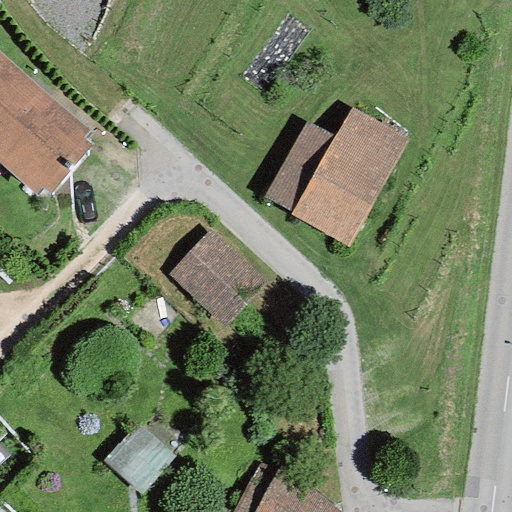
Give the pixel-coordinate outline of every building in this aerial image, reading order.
[(87,131),(0,52),(0,165),(34,196),(40,188),(46,194),(90,145),(82,138),(87,131)] [(354,133),(320,117),(281,196),(316,213),(310,224),(370,254),(429,135),(368,105),(354,133)] [(285,277),(226,229),(183,281),(243,329),(285,277)] [(0,420),(0,486),(33,458),(0,420)] [(173,461),(137,429),(104,465),(141,497),(173,461)] [(259,462),(231,511),(338,511),(277,466),(275,470),(259,462)]
